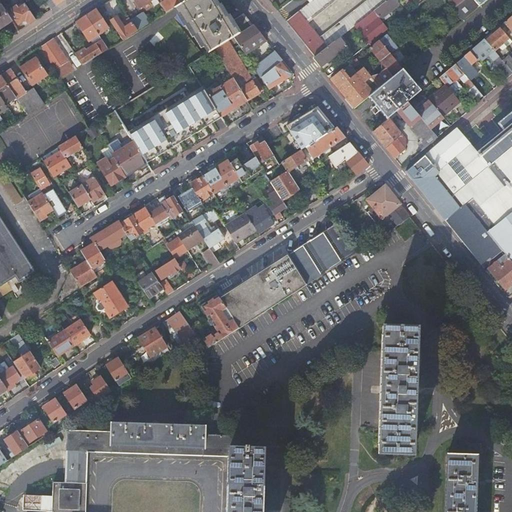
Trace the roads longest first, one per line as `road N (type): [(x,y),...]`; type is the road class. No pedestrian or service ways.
road 1 (residential): [(385,167),(0,422)]
road 2 (residential): [(317,84),(57,243)]
road 3 (residential): [(511,323),(385,167)]
road 4 (residential): [(284,511),(288,360)]
road 5 (residential): [(440,387),(429,324),(395,291),(395,252)]
